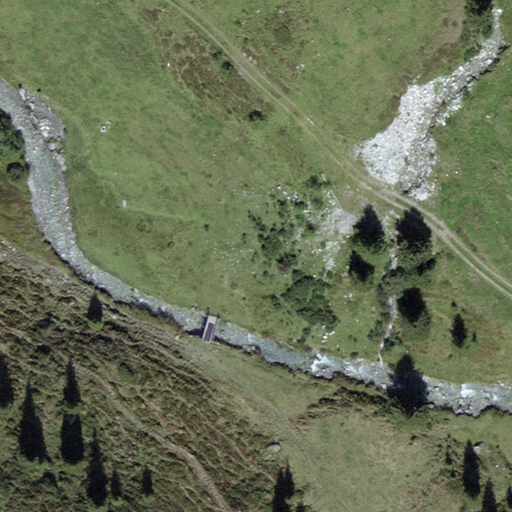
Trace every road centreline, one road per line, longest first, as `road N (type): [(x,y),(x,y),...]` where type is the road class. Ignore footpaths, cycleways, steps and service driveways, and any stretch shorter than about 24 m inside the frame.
road 1 (track): [(365,181),(176,0)]
road 2 (track): [(463,254),(365,181)]
